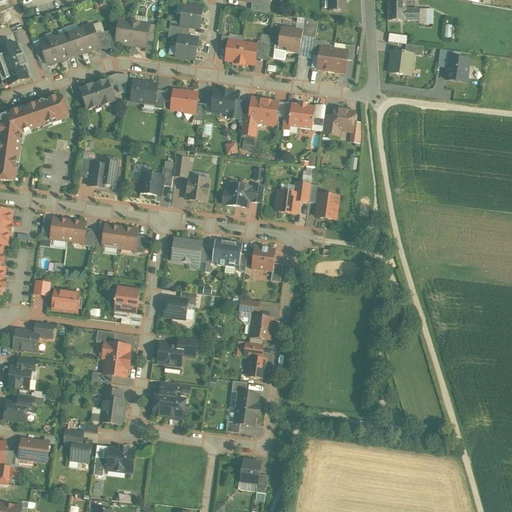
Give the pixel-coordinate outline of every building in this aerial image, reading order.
[(271,1),(263,0),(256,0),(256,3),(252,2),(251,12),(269,14),(271,1)] [(345,0),(329,0),(329,12),(346,12),(345,0)] [(406,0),(388,0),(388,22),(406,22),(419,22),(419,10),(406,10),(406,0)] [(202,10),(193,9),(192,7),(188,6),(186,7),(184,7),(183,16),(181,18),(180,22),(182,23),(181,25),(190,26),(191,28),(199,29),(202,10)] [(288,17),(274,15),(273,25),(287,27),(288,17)] [(318,22),(304,20),(302,31),(303,31),(302,38),(315,40),(318,22)] [(125,24),(119,23),(118,30),(111,29),(110,32),(110,37),(115,38),(117,38),(116,43),(126,45),(126,47),(131,47),(134,24),(126,22),(125,24)] [(178,24),(171,23),(170,31),(177,32),(177,28),(178,24)] [(143,25),(134,24),(131,47),(136,48),(136,46),(146,48),(147,42),(149,43),(153,43),(154,35),(148,35),(149,28),(143,27),(143,25)] [(92,26),(79,31),(87,54),(91,52),(91,51),(100,47),(98,42),(95,35),(92,26)] [(302,31),(281,28),(278,47),(287,49),(286,53),(299,55),(302,38),(303,31),(302,31)] [(79,31),(66,35),(74,56),(82,54),(83,55),(87,54),(79,31)] [(177,32),(170,31),(168,38),(176,40),(176,39),(175,39),(177,32)] [(110,32),(102,35),(104,40),(109,41),(110,37),(110,32)] [(101,33),(95,35),(98,42),(104,40),(102,35),(101,33)] [(66,35),(54,40),(61,63),(65,61),(65,59),(74,56),(66,35)] [(405,45),(406,36),(388,35),(387,43),(405,45)] [(230,38),(222,37),(220,51),(227,52),(229,42),(230,38)] [(187,41),(179,39),(179,41),(177,42),(177,46),(178,48),(176,57),(178,57),(180,59),(184,60),(185,58),(194,60),(197,41),(189,39),(187,41)] [(54,40),(40,44),(43,53),(46,60),(47,65),(57,62),(57,64),(61,63),(54,40)] [(104,40),(98,42),(100,47),(100,50),(108,51),(109,41),(104,40)] [(229,42),(227,52),(226,62),(236,63),(235,65),(240,66),(243,44),(229,42)] [(324,43),(315,42),(313,56),(319,57),(321,49),(323,49),(324,43)] [(16,43),(0,48),(0,60),(9,86),(29,79),(16,43)] [(270,44),(260,43),(259,50),(268,52),(270,44)] [(251,46),(243,44),(240,66),(244,66),(245,64),(254,66),(257,48),(251,47),(251,46)] [(355,47),(346,46),(345,52),(348,53),(347,61),(353,62),(355,47)] [(424,48),(406,46),(405,55),(412,56),(423,58),(424,48)] [(323,49),(321,49),(319,57),(317,70),(331,72),(334,51),(323,49)] [(450,51),(439,50),(437,68),(448,69),(450,56),(450,51)] [(345,52),(334,51),(331,72),(345,74),(347,61),(348,53),(345,52)] [(43,53),(37,55),(39,62),(46,60),(43,53)] [(405,55),(394,53),(393,60),(392,60),(390,74),(406,76),(407,69),(411,70),(412,56),(405,55)] [(448,69),(447,81),(481,86),(484,61),(450,56),(448,69)] [(94,85),(80,90),(87,112),(101,107),(101,108),(116,103),(108,80),(94,85)] [(158,86),(134,83),(131,102),(145,104),(145,102),(155,104),(156,104),(157,92),(158,86)] [(166,93),(157,92),(156,104),(155,104),(154,109),(164,111),(166,93)] [(191,93),(186,92),(185,93),(174,92),(172,111),(185,112),(185,111),(195,112),(196,104),(198,95),(190,94),(191,93)] [(230,94),(222,93),(222,92),(221,92),(221,93),(214,92),(212,113),(214,113),(215,115),(219,116),(222,114),(232,115),(233,115),(235,102),(236,95),(231,94),(231,93),(230,93),(230,94)] [(1,117),(23,135),(29,132),(42,127),(53,125),(62,120),(66,119),(68,115),(63,99),(59,97),(45,102),(42,102),(40,104),(6,115),(1,117)] [(278,103),(261,101),(261,100),(252,99),(250,118),(249,123),(257,124),(275,126),(278,103)] [(246,104),(235,102),(233,115),(232,115),(232,120),(243,122),(244,117),(246,104)] [(205,105),(196,104),(195,112),(193,122),(203,123),(205,105)] [(286,105),(282,131),(290,132),(291,128),(289,128),(292,106),(286,105)] [(308,106),(299,105),(299,106),(292,105),(292,106),(289,128),(291,128),(312,131),(314,119),(315,108),(308,107),(308,106)] [(326,108),(315,106),(315,108),(314,119),(324,121),(324,118),(326,108)] [(341,111),(341,112),(336,111),(335,111),(334,119),(332,131),(334,131),(352,133),(354,123),(356,121),(356,117),(355,114),(346,112),(345,112),(345,113),(342,112),(341,111)] [(23,135),(1,117),(0,122),(0,123),(0,180),(12,183),(16,180),(16,176),(19,166),(19,155),(21,141),(23,135)] [(257,124),(249,123),(250,118),(244,117),(243,122),(241,136),(255,138),(257,124)] [(334,119),(324,118),(324,121),(322,133),(322,135),(333,137),(334,131),(332,131),(334,119)] [(324,121),(314,119),(312,131),(322,133),(324,121)] [(242,138),(241,152),(254,152),(254,138),(242,138)] [(235,145),(226,146),(228,156),(237,154),(235,145)] [(188,161),(178,159),(177,161),(175,161),(174,170),(173,176),(175,176),(175,177),(186,179),(188,161)] [(93,162),(83,161),(80,179),(90,180),(92,167),(93,162)] [(105,169),(103,186),(119,188),(120,182),(116,182),(118,165),(106,163),(105,169)] [(103,186),(105,169),(103,167),(95,166),(92,167),(90,180),(89,187),(103,189),(103,186)] [(174,170),(163,169),(162,177),(161,187),(162,187),(172,188),(173,176),(174,170)] [(162,177),(142,175),(139,194),(161,197),(162,187),(161,187),(162,177)] [(210,181),(189,179),(186,201),(206,203),(210,181)] [(311,186),(296,184),(295,195),(298,196),(297,203),(309,204),(311,186)] [(250,188),(229,185),(228,194),(225,194),(223,205),(226,206),(247,209),(248,202),(252,202),(254,190),(250,189),(250,188)] [(321,187),(311,186),(309,204),(318,205),(320,196),(321,187)] [(263,188),(254,187),(254,190),(252,202),(252,203),(261,205),(261,204),(262,204),(264,189),(263,189),(263,188)] [(295,195),(278,193),(276,213),(296,215),(297,203),(298,196),(295,195)] [(320,196),(318,205),(317,218),(335,221),(338,198),(320,196)] [(13,214),(0,212),(0,246),(4,247),(9,247),(10,234),(11,234),(12,228),(11,228),(13,214)] [(65,222),(54,221),(53,225),(51,239),(52,240),(67,242),(70,222),(65,221),(65,222)] [(86,225),(75,224),(75,223),(70,222),(67,242),(82,244),(83,244),(85,230),(86,225)] [(53,225),(43,224),(41,241),(52,242),(52,240),(51,239),(53,225)] [(116,229),(106,228),(105,233),(103,247),(104,247),(119,249),(122,229),(117,228),(116,229)] [(127,230),(122,229),(119,249),(134,251),(135,251),(137,237),(138,232),(127,231),(127,230)] [(95,231),(85,230),(83,244),(82,244),(82,246),(93,248),(95,231)] [(105,233),(95,231),(93,248),(103,249),(104,247),(103,247),(105,233)] [(147,238),(137,237),(135,251),(134,251),(134,254),(145,255),(147,238)] [(192,245),(184,243),(175,242),(172,259),(181,261),(181,263),(190,264),(190,262),(199,263),(202,246),(202,245),(192,244),(192,245)] [(222,243),(215,242),(214,251),(212,263),(213,263),(217,264),(217,266),(225,267),(226,267),(229,244),(228,244),(228,243),(227,243),(223,243),(222,242),(222,243)] [(231,244),(230,244),(229,244),(226,267),(235,268),(235,266),(239,267),(240,267),(242,255),(243,245),(236,245),(236,244),(235,244),(235,245),(231,244)] [(208,247),(202,246),(199,263),(206,264),(208,250),(208,247)] [(268,249),(263,248),(255,247),(251,270),(272,273),(273,273),(274,265),(276,250),(268,249)] [(214,251),(208,250),(206,264),(206,266),(211,266),(210,266),(212,265),(213,263),(212,263),(214,251)] [(247,256),(242,255),(240,267),(239,267),(239,271),(241,273),(245,274),(247,256)] [(283,266),(274,265),(273,273),(272,273),(271,282),(281,284),(283,266)] [(51,285),(35,283),(34,295),(49,297),(51,285)] [(140,291),(118,288),(114,313),(128,314),(132,315),(136,316),(140,291)] [(80,295),(55,292),(53,310),(77,313),(80,295)] [(197,295),(181,293),(180,301),(188,302),(187,305),(195,306),(197,295)] [(180,301),(167,299),(164,318),(185,321),(187,305),(188,302),(180,301)] [(259,303),(242,301),(240,313),(258,315),(259,303)] [(132,315),(128,314),(127,321),(122,320),(121,325),(131,326),(132,315)] [(136,316),(132,315),(131,326),(140,328),(142,317),(136,316)] [(273,320),(254,318),(251,339),(270,341),(273,320)] [(55,326),(36,323),(35,332),(50,334),(49,340),(53,340),(55,326)] [(31,333),(16,332),(14,350),(16,350),(18,352),(22,353),(24,351),(37,353),(39,338),(49,340),(50,334),(35,332),(33,332),(31,333)] [(116,334),(98,332),(96,344),(106,345),(106,344),(114,346),(116,334)] [(197,341),(180,339),(178,348),(183,349),(182,357),(195,359),(197,341)] [(246,344),(238,343),(236,357),(244,358),(246,344)] [(114,346),(106,344),(106,345),(104,359),(106,360),(130,363),(131,357),(129,356),(130,348),(114,346)] [(264,346),(246,344),(244,358),(250,359),(250,358),(262,360),(264,346)] [(170,347),(161,346),(158,364),(166,365),(166,367),(173,368),(173,366),(181,367),(182,357),(183,349),(178,348),(175,348),(171,347),(170,347)] [(262,360),(250,358),(250,359),(247,379),(264,381),(267,361),(262,360)] [(36,361),(19,359),(18,369),(31,371),(35,372),(36,361)] [(130,363),(106,360),(106,361),(104,362),(104,367),(107,370),(106,375),(106,376),(113,377),(126,378),(127,370),(129,370),(130,363)] [(18,369),(12,368),(9,388),(27,390),(28,383),(30,383),(32,381),(33,377),(31,375),(31,371),(18,369)] [(106,375),(97,374),(96,383),(112,385),(113,377),(106,376),(106,375)] [(32,381),(30,383),(28,383),(27,390),(35,391),(36,382),(32,381)] [(178,385),(162,383),(161,393),(176,395),(178,385)] [(247,385),(233,383),(232,393),(239,394),(246,395),(247,385)] [(122,393),(104,390),(103,399),(121,401),(122,393)] [(161,393),(158,393),(157,394),(157,396),(155,397),(154,401),(156,403),(155,407),(153,408),(152,410),(151,412),(152,415),(154,416),(174,419),(175,421),(178,421),(180,420),(182,420),(183,419),(185,406),(179,405),(180,396),(176,395),(161,393)] [(246,395),(239,394),(237,410),(260,413),(261,407),(257,407),(258,396),(246,395)] [(35,399),(18,396),(17,405),(27,406),(27,412),(33,413),(35,399)] [(121,401),(103,399),(101,410),(103,410),(102,423),(121,426),(125,402),(121,401)] [(17,405),(7,403),(5,419),(11,420),(12,422),(16,422),(17,421),(25,422),(27,412),(27,406),(17,405)] [(101,410),(93,409),(92,422),(102,423),(103,410),(101,410)] [(260,413),(237,410),(235,424),(235,425),(240,425),(254,427),(255,418),(259,419),(260,413)] [(235,424),(228,423),(226,433),(239,435),(240,425),(235,425),(235,424)] [(84,433),(67,431),(66,439),(82,441),(84,433)] [(82,441),(66,439),(65,445),(73,446),(71,459),(77,460),(79,462),(89,463),(91,444),(88,444),(86,446),(82,445),(82,441)] [(49,444),(22,440),(21,449),(19,459),(20,459),(47,463),(49,444)] [(21,449),(14,448),(11,466),(19,467),(20,459),(19,459),(21,449)] [(110,451),(97,449),(96,459),(109,460),(110,451)] [(121,451),(110,450),(110,451),(109,460),(108,471),(132,474),(135,453),(127,452),(127,451),(121,450),(121,451)] [(96,459),(94,476),(103,477),(104,471),(108,471),(109,460),(96,459)] [(261,464),(244,462),(242,481),(249,482),(249,484),(257,485),(258,485),(259,476),(261,464)] [(11,469),(0,467),(0,469),(0,484),(9,486),(11,469)] [(21,471),(11,470),(10,480),(20,481),(21,471)] [(268,477),(259,476),(258,485),(257,485),(256,494),(266,495),(268,477)]
